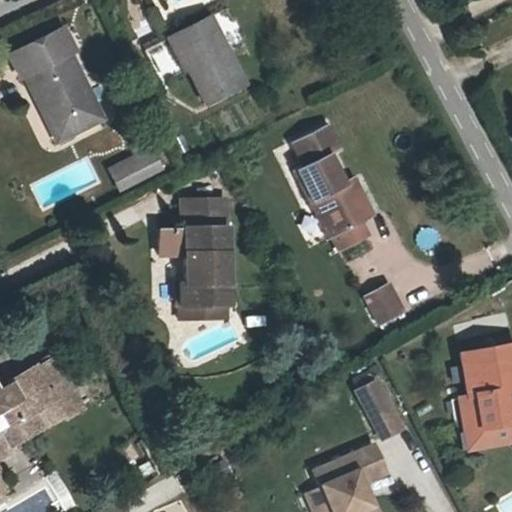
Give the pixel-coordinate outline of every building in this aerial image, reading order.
[(175,42),(201,96),(239,78),(213,24),(175,42)] [(66,31),(13,56),(25,80),(27,78),(58,141),(103,120),(72,55),(77,53),(66,31)] [(147,47),(156,73),(171,68),(163,42),(147,47)] [(373,207),(355,168),(340,137),(347,133),(335,110),(303,127),(314,150),(304,154),(340,224),(345,221),(353,236),(381,222),(373,207)] [(122,173),(164,152),(156,135),(113,155),(122,173)] [(368,161),(355,168),(373,207),(387,201),(368,161)] [(226,184),(199,185),(201,213),(185,214),(162,215),(163,244),(190,243),(192,271),(183,271),(184,294),(230,293),(226,184)] [(201,213),(199,185),(184,185),(185,214),(201,213)] [(400,258),(376,271),(390,297),(414,285),(400,258)] [(230,293),(184,294),(185,307),(231,305),(230,293)] [(54,347),(41,369),(46,377),(63,367),(54,347)] [(475,401),(480,435),(511,430),(511,351),(463,359),(469,401),(475,401)] [(0,432),(4,430),(12,446),(44,430),(38,418),(62,404),(82,393),(67,365),(63,367),(46,377),(41,369),(2,391),(0,387),(0,432)] [(374,441),(403,431),(385,377),(355,388),(374,441)] [(330,511),(373,511),(367,499),(390,489),(378,462),(320,488),(330,511)]
